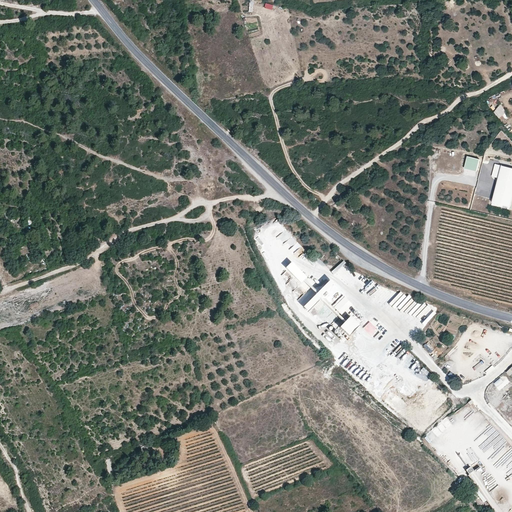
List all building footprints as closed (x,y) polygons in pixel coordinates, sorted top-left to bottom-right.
[(466,157),(463,169),(476,172),(478,160),(466,157)] [(497,177),(501,165),(495,163),(492,176),(497,177)] [(497,177),(491,201),(509,206),(511,195),(511,167),(501,165),(497,177)] [(290,260),(284,266),(300,283),(307,277),(290,260)] [(340,268),(346,263),(343,260),(331,272),(345,287),(348,284),(338,274),(342,270),(340,268)] [(379,283),(367,295),(373,301),(385,289),(379,283)] [(305,308),(318,296),(315,293),(302,305),(305,308)] [(398,311),(409,298),(407,296),(395,308),(398,311)] [(331,324),(340,334),(360,316),(350,306),(341,314),(349,321),(344,325),(337,318),(331,324)] [(371,337),(378,330),(369,321),(362,328),(371,337)] [(376,340),(382,334),(379,332),(374,337),(376,340)] [(429,353),(432,350),(426,343),(423,346),(429,353)] [(369,382),(376,376),(372,372),(366,379),(369,382)] [(500,378),(494,383),(497,387),(503,382),(500,378)] [(401,400),(403,404),(410,399),(407,395),(401,400)] [(431,431),(424,437),(428,443),(436,436),(431,431)]
